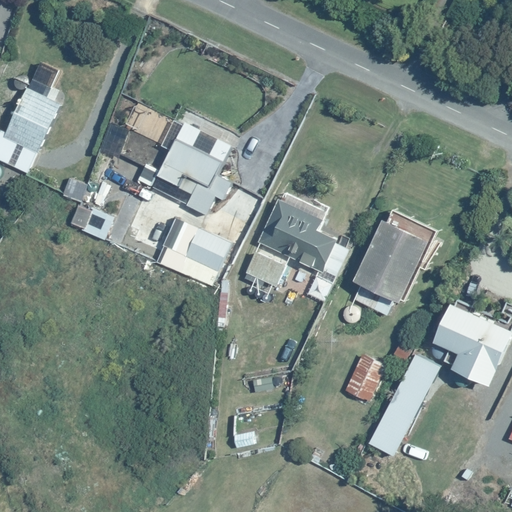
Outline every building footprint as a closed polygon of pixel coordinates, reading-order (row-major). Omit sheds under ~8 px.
[(31,74),(25,88),(5,133),(42,149),(63,102),(55,98),(60,87),(31,74)] [(161,145),(169,149),(157,172),(180,184),(177,192),(190,198),(188,203),(209,214),(220,193),(229,198),(238,180),(231,177),(237,167),(230,163),(241,141),(187,115),(184,122),(174,117),(161,145)] [(113,154),(100,170),(115,181),(127,165),(113,154)] [(280,284),(291,256),(324,269),(340,230),(322,224),(330,204),(281,185),(247,271),(280,284)] [(158,256),(183,214),(146,192),(121,235),(158,256)] [(388,217),(386,216),(357,275),(406,299),(423,264),(429,267),(444,236),(438,234),(442,227),(394,203),(388,217)] [(233,239),(201,225),(188,255),(219,269),(233,239)] [(337,281),(320,272),(309,291),(326,300),(337,281)] [(511,338),(511,326),(455,300),(454,300),(436,338),(461,350),(454,365),(492,382),(511,338)] [(446,364),(419,349),(369,439),(396,454),(446,364)] [(390,363),(365,351),(347,388),(372,400),(390,363)]
